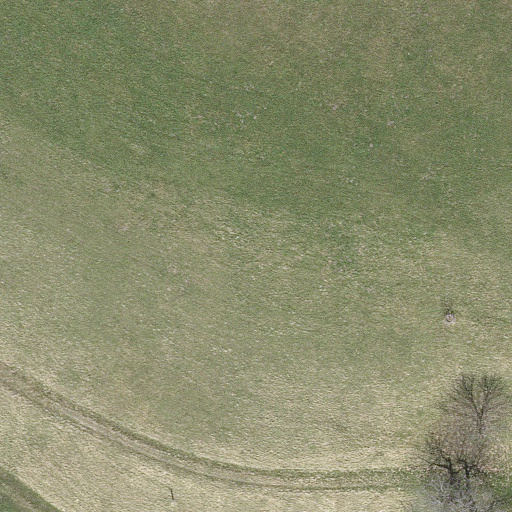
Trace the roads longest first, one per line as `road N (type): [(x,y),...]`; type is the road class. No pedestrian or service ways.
road 1 (track): [(511,473),(493,462),(214,472),(0,360)]
road 2 (track): [(511,239),(187,0)]
